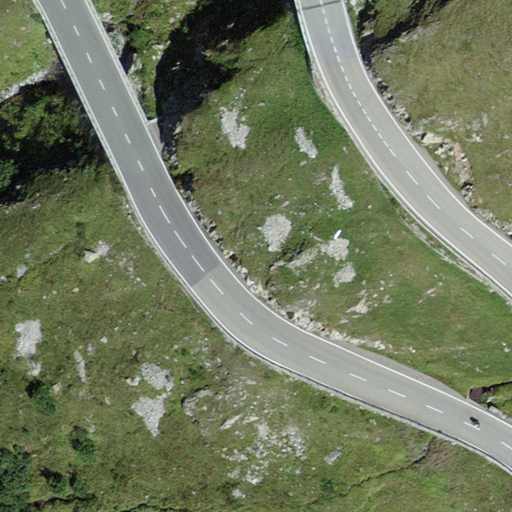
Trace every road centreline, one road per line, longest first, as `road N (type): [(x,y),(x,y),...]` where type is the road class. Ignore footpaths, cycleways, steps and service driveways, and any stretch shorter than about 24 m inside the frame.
road 1 (primary): [(511,449),(299,352),(241,314),(153,194),(61,0)]
road 2 (primary): [(319,0),(340,67),(379,135),(442,212),(511,271)]
